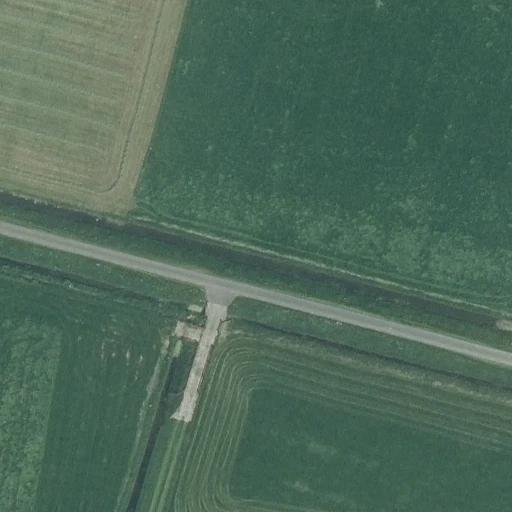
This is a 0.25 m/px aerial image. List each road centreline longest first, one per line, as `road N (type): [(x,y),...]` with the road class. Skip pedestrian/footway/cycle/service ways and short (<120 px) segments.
road 1 (unclassified): [(511,360),(0,228)]
road 2 (track): [(183,414),(222,286)]
